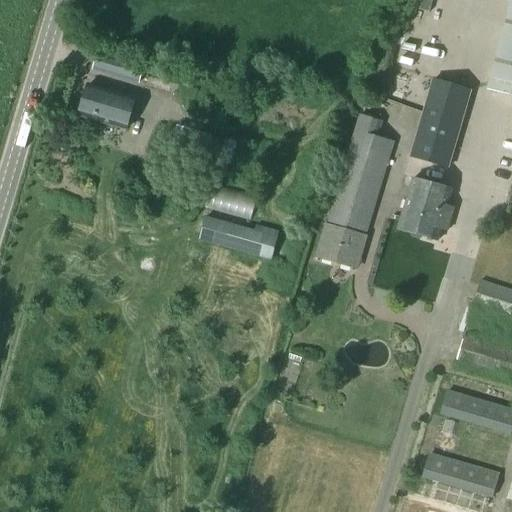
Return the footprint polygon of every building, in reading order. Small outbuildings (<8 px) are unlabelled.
[(511,3),(489,92),(511,98),(511,3)] [(391,18),(368,99),(383,103),(406,22),(391,18)] [(97,55),(92,70),(139,85),(144,70),(97,55)] [(150,72),(146,86),(194,101),(198,86),(150,72)] [(434,81),(412,158),(450,169),(472,92),(434,81)] [(87,85),(78,116),(125,131),(134,100),(87,85)] [(362,116),(328,226),(366,238),(396,144),(379,139),(384,123),(362,116)] [(212,134),(209,160),(223,162),(227,135),(212,134)] [(405,210),(399,230),(439,242),(442,230),(448,232),(455,208),(449,207),(453,191),(415,180),(406,210),(405,210)] [(190,238),(229,248),(236,222),(197,212),(190,238)] [(328,226),(318,258),(356,270),(366,238),(328,226)] [(238,229),(233,250),(272,261),(278,240),(238,229)] [(511,292),(481,283),(475,303),(511,315),(511,292)] [(511,350),(465,337),(458,362),(511,377),(511,350)] [(511,412),(448,394),(440,420),(509,440),(511,429),(511,412)] [(429,459),(422,482),(491,502),(498,479),(429,459)]
